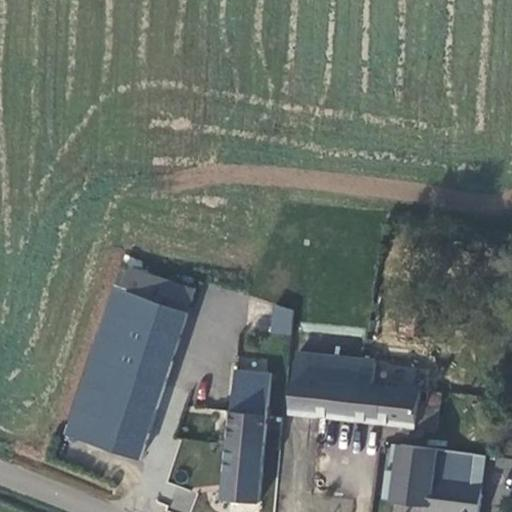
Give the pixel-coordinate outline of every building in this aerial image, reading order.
[(144,459),(189,308),(196,286),(120,262),(67,433),(144,459)] [(269,332),(290,336),(295,309),(274,305),(269,332)] [(380,351),(301,347),(297,412),(426,419),(429,380),(381,378),(380,351)] [(238,364),(227,493),(267,496),(279,368),(238,364)] [(450,381),(429,380),(426,419),(448,418),(450,381)] [(450,443),(412,437),(402,492),(438,498),(436,508),(458,511),(487,511),(491,491),(482,479),(451,474),(453,465),(446,464),(450,443)]
